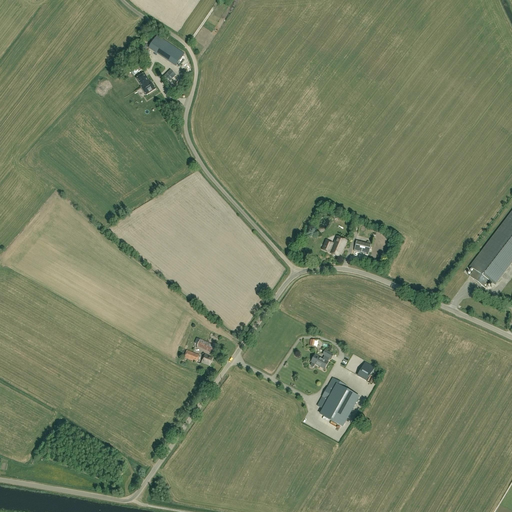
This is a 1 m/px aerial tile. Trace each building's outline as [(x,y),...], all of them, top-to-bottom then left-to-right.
[(183,55),(157,37),(150,47),(176,66),(183,55)] [(171,70),(162,79),(168,84),(176,76),(171,70)] [(150,81),(149,82),(144,74),(136,79),(142,87),(141,87),(146,95),(155,89),(150,81)] [(474,271),(469,277),(485,289),(490,283),(495,286),(511,262),(511,210),(469,267),(474,271)] [(340,257),(347,240),(337,236),(334,244),(326,240),(322,250),(340,257)] [(370,244),(356,242),(354,252),(368,255),(370,244)] [(216,347),(200,339),(200,340),(198,339),(195,343),(198,345),(197,346),(213,353),(216,347)] [(197,363),(200,356),(187,351),(184,358),(197,363)] [(315,355),(311,362),(325,369),(328,362),(330,358),(331,359),(333,355),(325,351),(323,355),(325,356),(323,359),(315,355)] [(210,366),(213,358),(205,354),(202,363),(210,366)] [(366,363),(358,376),(367,381),(374,368),(366,363)] [(320,414),(342,426),(359,397),(345,389),(347,386),(333,378),(317,406),(323,409),(320,414)] [(364,389),(361,396),(367,399),(370,392),(364,389)]
